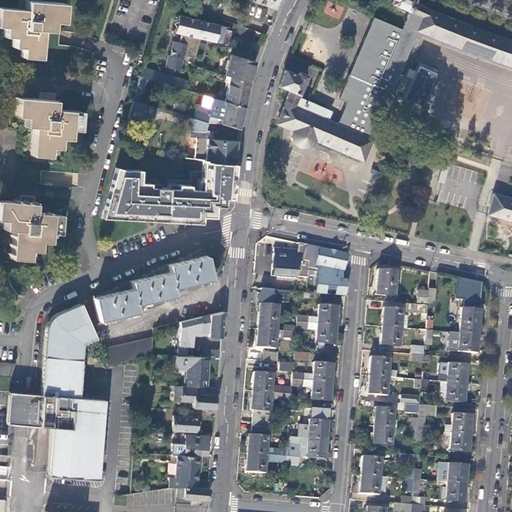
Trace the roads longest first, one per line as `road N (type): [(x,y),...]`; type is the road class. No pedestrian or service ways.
road 1 (tertiary): [(221,504),(239,230)]
road 2 (residential): [(337,511),(359,239)]
road 3 (residential): [(486,511),(505,279)]
road 4 (tertiary): [(241,214),(255,104),(295,0)]
road 5 (residential): [(98,274),(83,226),(117,58)]
road 6 (residential): [(505,279),(359,239)]
road 7 (residential): [(239,230),(204,233),(98,274)]
road 8 (residential): [(359,239),(241,214)]
